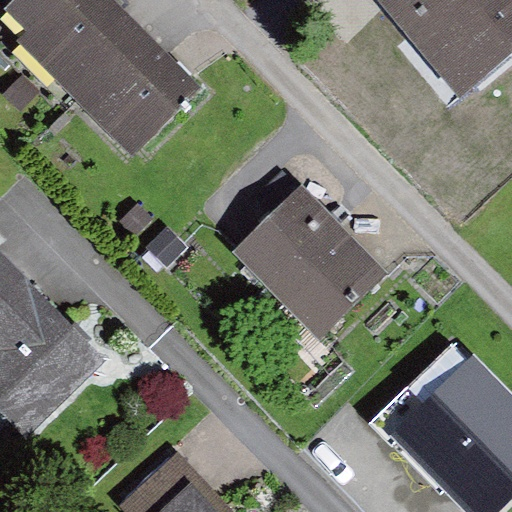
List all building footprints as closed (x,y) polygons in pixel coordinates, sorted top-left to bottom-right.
[(68,93),(138,25),(112,0),(16,0),(6,10),(27,32),(17,41),(68,93)] [(511,51),(511,13),(501,0),(367,0),(449,102),(511,51)] [(200,88),(138,25),(68,93),(130,157),(200,88)] [(23,76),(3,95),(20,113),(40,94),(23,76)] [(296,186),(224,252),(306,341),(378,275),(296,186)] [(140,204),(122,223),(137,238),(155,218),(140,204)] [(166,227),(146,248),(169,269),(189,248),(166,227)] [(111,362),(0,249),(0,408),(31,441),(111,362)] [(511,395),(456,338),(367,424),(392,449),(398,443),(465,511),(499,511),(511,500),(511,395)] [(122,511),(163,511),(202,477),(178,451),(118,507),(122,511)] [(163,511),(234,511),(202,477),(163,511)]
